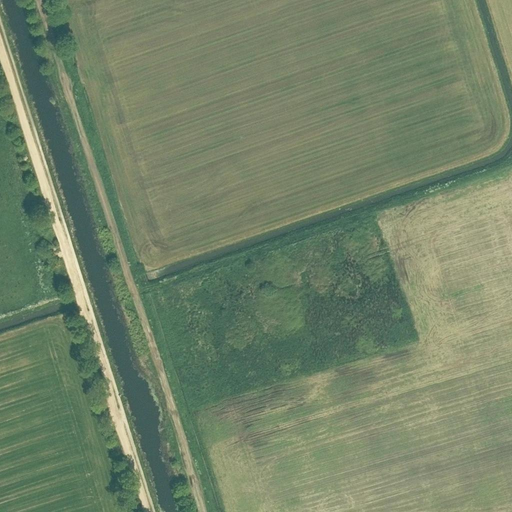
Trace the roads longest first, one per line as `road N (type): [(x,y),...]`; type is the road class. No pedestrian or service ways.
road 1 (track): [(38,0),(199,511)]
road 2 (track): [(0,51),(143,511)]
